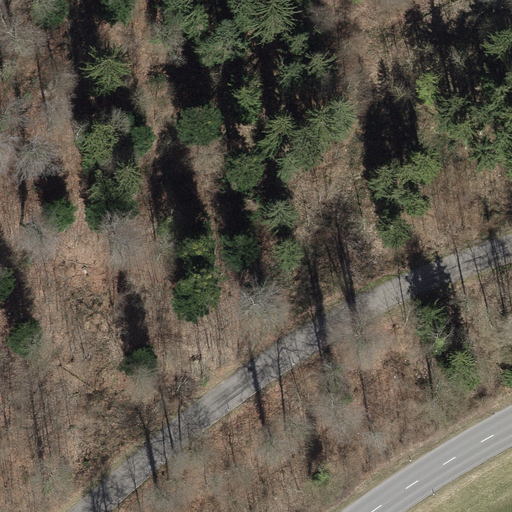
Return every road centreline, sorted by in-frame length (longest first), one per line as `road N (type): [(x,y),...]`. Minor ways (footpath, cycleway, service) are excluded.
road 1 (tertiary): [(97,511),(234,396),(346,316),(511,246)]
road 2 (tertiary): [(386,511),(440,472),(511,436)]
